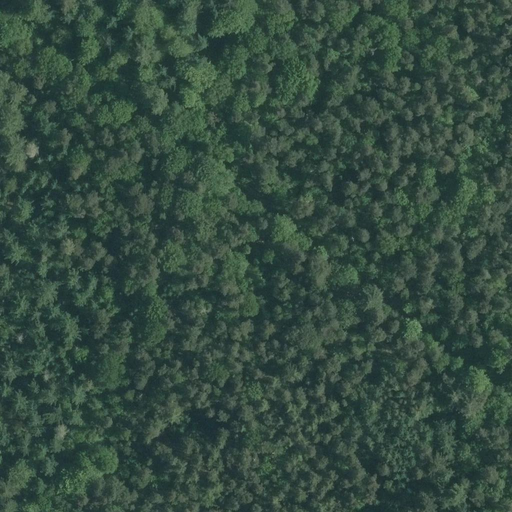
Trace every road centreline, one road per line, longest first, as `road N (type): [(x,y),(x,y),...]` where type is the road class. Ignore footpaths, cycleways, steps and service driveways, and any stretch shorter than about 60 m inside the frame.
road 1 (track): [(0,4),(511,388)]
road 2 (track): [(45,487),(223,167)]
